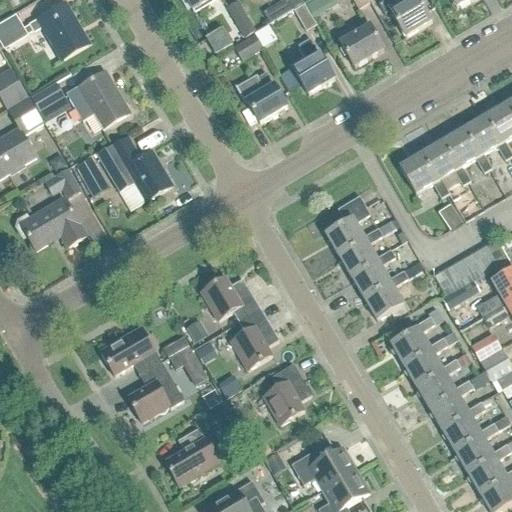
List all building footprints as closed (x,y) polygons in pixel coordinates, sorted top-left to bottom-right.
[(182,0),(192,16),(219,0),(182,0)] [(303,9),(303,8),(297,0),(285,0),(294,14),(303,9)] [(334,0),(319,0),(306,8),(314,22),(339,7),(334,0)] [(349,0),(358,15),(368,9),(362,0),(349,0)] [(392,0),(379,8),(385,17),(388,15),(405,43),(431,27),(414,0),(392,0)] [(447,0),(455,13),(476,0),(447,0)] [(244,43),(255,37),(237,7),(227,13),(244,43)] [(303,9),(294,14),(293,14),(306,34),(316,29),(303,8),(303,9)] [(88,51),(63,9),(37,25),(38,25),(29,30),(33,38),(42,33),(62,66),(88,51)] [(269,44),(284,36),(275,20),(261,27),(269,44)] [(0,47),(4,54),(27,41),(16,21),(0,30),(0,47)] [(354,73),(383,56),(368,31),(339,48),(354,73)] [(215,60),(231,51),(221,34),(205,43),(215,60)] [(239,62),(260,49),(254,40),(233,53),(239,62)] [(318,59),(309,44),(298,50),(307,65),(292,74),(307,100),(334,85),(318,59)] [(10,74),(0,79),(0,100),(8,114),(28,103),(10,74)] [(128,120),(104,78),(66,101),(82,128),(93,121),(102,135),(128,120)] [(272,91),(265,79),(257,83),(256,81),(236,93),(235,92),(234,92),(245,110),(247,108),(259,129),(286,113),(273,90),(272,91)] [(69,114),(61,101),(55,91),(31,105),(45,128),(69,114)] [(8,114),(18,133),(0,143),(0,183),(36,162),(23,141),(43,129),(28,103),(8,114)] [(511,115),(508,108),(486,121),(502,148),(505,146),(511,142),(511,115)] [(502,148),(486,121),(465,133),(481,160),(484,159),(497,151),(505,165),(511,161),(511,158),(505,146),(502,148)] [(481,160),(465,133),(444,146),(460,173),(462,171),(476,164),(484,178),(492,173),(484,159),(481,160)] [(97,159),(119,197),(134,189),(145,208),(174,191),(152,154),(140,161),(128,141),(97,159)] [(444,146),(422,159),(438,186),(441,184),(454,176),(463,190),(471,186),(462,171),(460,173),(444,146)] [(67,169),(61,159),(51,165),(56,175),(67,169)] [(438,186),(422,159),(400,172),(416,199),(433,189),(441,203),(449,198),(441,184),(438,186)] [(103,182),(93,162),(76,171),(86,190),(103,182)] [(62,195),(66,201),(67,204),(80,196),(79,193),(80,192),(69,172),(66,174),(65,172),(58,176),(59,178),(44,186),(52,200),(62,195)] [(86,241),(79,230),(79,229),(64,203),(29,223),(28,221),(19,226),(18,232),(23,241),(27,242),(35,255),(60,240),(67,252),(86,241)] [(338,216),(345,228),(325,239),(338,261),(365,245),(364,242),(356,229),(370,220),(365,212),(360,203),(338,216)] [(478,229),(498,220),(492,206),(472,215),(478,229)] [(378,232),(383,240),(395,233),(391,225),(378,232)] [(378,234),(364,242),(365,245),(338,261),(351,282),(378,266),(376,263),(368,250),(382,241),(378,234)] [(509,265),(497,244),(486,250),(498,271),(509,265)] [(498,271),(486,250),(476,256),(488,277),(498,271)] [(390,255),(376,263),(378,266),(351,282),(364,303),(391,287),(389,284),(381,271),(395,263),(390,255)] [(477,283),(486,278),(488,277),(476,256),(465,262),(477,283)] [(465,262),(455,268),(467,289),(477,283),(465,262)] [(511,304),(511,269),(509,265),(498,271),(488,277),(486,278),(501,303),(496,306),(493,302),(470,316),(475,325),(482,322),(482,323),(511,304)] [(391,287),(364,303),(377,325),(404,309),(394,292),(421,276),(417,268),(389,284),(391,287)] [(455,268),(444,274),(456,295),(467,289),(455,268)] [(456,295),(444,274),(434,280),(446,301),(456,295)] [(239,327),(261,315),(242,284),(230,291),(225,283),(201,296),(218,325),(233,317),(239,327)] [(479,297),(473,286),(442,304),(448,315),(479,297)] [(511,304),(482,323),(489,333),(506,323),(503,319),(509,316),(511,321),(511,304)] [(428,318),(430,321),(415,330),(417,333),(391,348),(403,370),(430,354),(429,351),(421,338),(435,329),(443,324),(436,313),(428,318)] [(261,315),(239,327),(245,338),(231,346),(248,375),(272,361),(267,353),(279,345),(261,315)] [(207,339),(199,325),(186,333),(194,347),(207,339)] [(120,342),(121,344),(100,356),(114,380),(134,369),(140,379),(162,367),(141,330),(120,342)] [(454,336),(429,351),(430,354),(403,370),(416,391),(443,375),(441,372),(433,359),(459,344),(454,336)] [(479,366),(501,353),(492,338),(470,351),(479,366)] [(195,390),(208,383),(190,351),(169,363),(175,375),(183,370),(195,390)] [(511,370),(501,353),(479,366),(491,387),(511,374),(511,370)] [(443,375),(416,391),(429,412),(456,396),(454,394),(446,380),(471,366),(466,358),(441,372),(443,375)] [(180,398),(162,368),(162,367),(140,379),(147,392),(127,403),(141,427),(169,411),(170,413),(184,405),(180,398)] [(299,407),(312,400),(293,369),(272,382),(280,396),(265,405),(280,430),(304,416),(299,407)] [(503,396),(511,390),(511,375),(496,385),(503,396)] [(480,378),(454,394),(456,396),(429,412),(441,434),(468,418),(467,415),(459,402),(473,393),(472,393),(484,386),(480,378)] [(219,393),(225,404),(238,396),(232,386),(219,393)] [(468,418),(441,434),(454,455),(481,439),(479,436),(471,423),(496,409),(491,401),(467,415),(468,418)] [(213,415),(218,425),(230,417),(225,408),(213,415)] [(481,439),(454,455),(466,476),(494,460),(492,458),(484,444),(498,436),(511,428),(506,420),(479,436),(481,439)] [(217,462),(200,432),(178,445),(184,456),(165,467),(179,491),(208,474),(205,470),(217,462)] [(511,445),(492,458),(494,460),(466,476),(479,498),(506,482),(505,479),(497,466),(511,457),(510,456),(511,454),(511,445)] [(321,496),(356,475),(343,453),(319,467),(313,457),(291,470),(304,490),(314,484),(321,496)] [(286,472),(277,457),(266,463),(274,479),(286,472)] [(238,471),(240,482),(257,478),(254,467),(238,471)] [(506,482),(479,498),(487,511),(505,511),(511,508),(511,491),(509,487),(511,485),(511,474),(505,479),(506,482)] [(356,475),(321,496),(329,508),(321,511),(346,511),(369,498),(356,475)] [(252,486),(237,495),(208,511),(261,511),(260,509),(265,507),(252,486)] [(290,511),(284,501),(270,509),(271,511),(290,511)]
